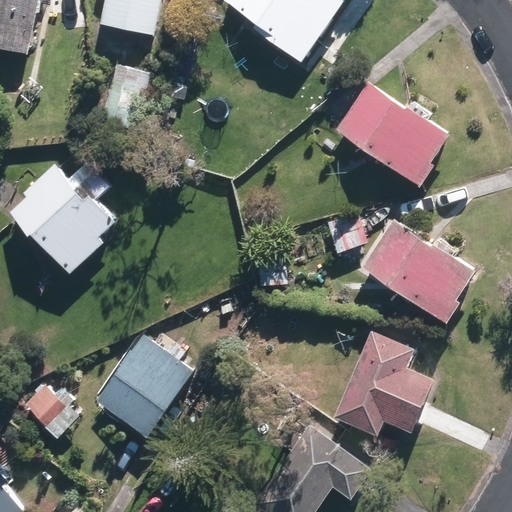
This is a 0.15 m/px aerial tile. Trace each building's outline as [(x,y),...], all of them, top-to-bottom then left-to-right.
[(40,0),(0,0),(0,48),(30,54),(40,0)] [(165,0),(116,0),(113,22),(159,31),(165,0)] [(339,0),(295,0),(270,37),(304,60),(343,2),(339,0)] [(154,71),(124,64),(112,119),(142,126),(154,71)] [(444,135),(381,94),(351,140),(414,181),(444,135)] [(68,167),(16,217),(63,266),(116,215),(68,167)] [(360,210),(335,220),(345,246),(370,236),(360,210)] [(469,271),(403,231),(376,275),(442,315),(469,271)] [(419,351),(381,336),(348,418),(386,433),(394,412),(414,420),(432,375),(413,367),(419,351)] [(190,377),(140,345),(108,395),(159,427),(190,377)] [(56,387),(35,407),(61,434),(82,414),(56,387)] [(317,425),(267,502),(282,511),(320,511),(339,484),(354,494),(375,463),(317,425)] [(0,511),(17,511),(29,503),(13,483),(22,477),(0,448),(0,511)] [(96,511),(78,498),(66,511),(96,511)]
